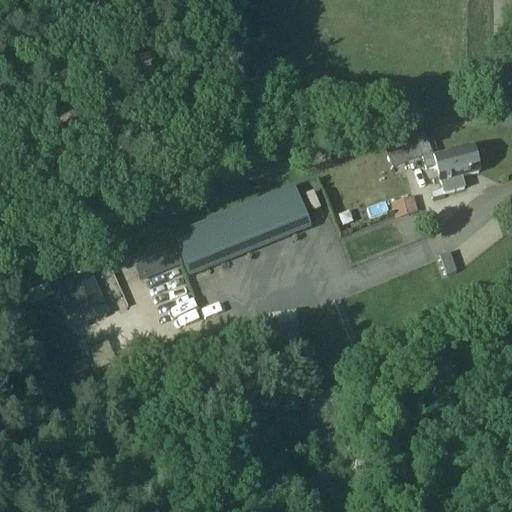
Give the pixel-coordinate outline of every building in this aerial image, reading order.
[(262,133),(260,97),(247,97),(249,134),(262,133)] [(425,138),(385,153),(393,171),(422,160),(425,172),(435,169),(440,185),(444,196),(464,191),(461,179),(478,174),(471,149),(430,161),(425,138)] [(211,223),(228,263),(310,229),(293,189),(211,223)] [(180,264),(170,239),(129,255),(139,280),(180,264)] [(104,314),(88,277),(67,286),(83,323),(104,314)] [(60,279),(48,286),(59,306),(71,300),(60,279)]
